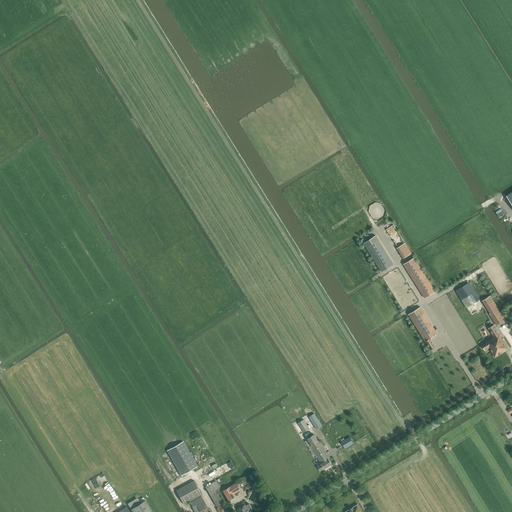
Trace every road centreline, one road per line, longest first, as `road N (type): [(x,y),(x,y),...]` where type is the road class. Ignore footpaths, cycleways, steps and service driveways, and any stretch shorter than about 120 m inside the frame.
road 1 (unclassified): [(298,511),(511,377)]
road 2 (unknown): [(481,396),(379,229)]
